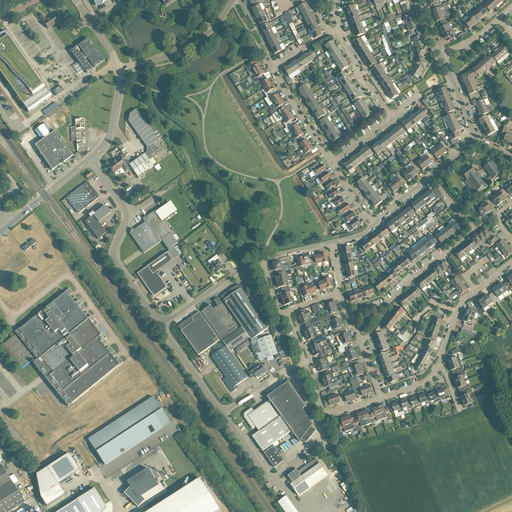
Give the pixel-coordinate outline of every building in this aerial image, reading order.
[(495,0),(491,0),(489,2),(495,8),(499,4),(495,0)] [(495,8),(489,2),(485,6),(490,12),(495,8)] [(252,13),(254,15),(266,9),(263,3),(261,3),(259,4),(258,3),(251,6),(253,9),(252,9),(254,12),(252,13)] [(299,7),(301,12),(310,8),(309,5),(308,6),(306,3),(299,7)] [(346,7),(349,14),(357,11),(355,5),(354,3),(348,5),(348,6),(346,7)] [(433,10),(435,16),(446,12),(445,10),(444,7),(443,4),(441,4),(434,7),(435,9),(433,10)] [(483,6),(478,10),(484,17),(488,13),(483,6)] [(310,8),(301,12),(303,15),(299,17),(300,19),(304,17),(304,18),(312,14),(310,11),(311,10),(310,8)] [(256,17),(258,20),(268,15),(268,14),(266,9),(254,15),(255,17),(256,17)] [(478,10),(473,14),(479,21),(484,17),(478,10)] [(349,14),(351,19),(359,17),(357,11),(349,14)] [(286,15),(283,16),(285,20),(288,19),(290,18),(291,17),(289,12),(285,13),(286,15)] [(446,12),(435,16),(437,22),(440,21),(441,24),(448,21),(447,18),(445,19),(444,16),(446,15),(446,12)] [(304,18),(307,23),(316,19),(314,16),(313,17),(312,14),(304,18)] [(473,14),(469,18),(474,25),(479,21),(473,14)] [(46,18),(42,20),(48,29),(58,22),(52,15),(46,19),(46,18)] [(268,15),(258,20),(259,23),(258,23),(259,26),(271,20),(268,15)] [(401,26),(401,28),(404,27),(415,24),(413,18),(411,18),(410,15),(401,18),(402,22),(404,25),(401,26)] [(351,19),(353,25),(361,22),(359,17),(351,19)] [(474,25),(469,18),(464,22),(470,29),(474,25)] [(307,23),(309,28),(317,25),(315,22),(317,21),(316,19),(307,23)] [(448,21),(441,24),(443,27),(440,28),(443,34),(453,29),(452,27),(450,28),(448,25),(449,24),(448,21)] [(272,22),(260,28),(261,30),(262,29),(264,32),(271,29),(274,27),(272,22)] [(353,25),(355,31),(363,28),(361,22),(353,25)] [(404,27),(401,28),(402,30),(407,29),(409,32),(407,33),(408,37),(415,34),(414,33),(416,32),(415,30),(417,29),(415,24),(404,27)] [(317,25),(309,28),(312,34),(321,29),(320,27),(318,28),(317,25)] [(363,28),(355,31),(357,37),(365,34),(363,28)] [(264,36),(265,39),(274,34),(271,29),(264,32),(265,35),(264,36)] [(312,34),(315,39),(322,36),(321,32),(322,32),(321,29),(312,34)] [(448,41),(457,37),(453,29),(443,34),(445,39),(447,38),(448,41)] [(29,113),(52,97),(6,32),(0,34),(0,71),(11,88),(11,89),(11,90),(12,91),(13,91),(14,91),(29,113)] [(274,34),(265,39),(266,41),(268,40),(269,43),(277,40),(274,34)] [(354,42),(357,47),(367,41),(364,36),(361,38),(354,42)] [(412,39),(414,45),(423,41),(421,36),(412,39)] [(88,38),(71,51),(87,73),(104,61),(88,38)] [(269,47),(271,49),(279,45),(277,40),(269,43),(271,46),(269,47)] [(325,46),(328,51),(335,46),(334,44),(335,43),(333,41),(325,46)] [(357,47),(360,52),(367,48),(370,46),(367,41),(357,47)] [(389,41),(384,44),(382,46),(385,49),(386,51),(392,47),(389,41)] [(414,45),(416,50),(425,47),(423,41),(414,45)] [(279,45),(271,49),(272,52),(273,51),(275,54),(282,50),(279,45)] [(328,51),(332,56),(340,51),(338,49),(337,49),(335,46),(328,51)] [(425,47),(416,50),(419,59),(423,59),(422,58),(421,56),(428,53),(427,49),(426,49),(425,47),(427,47),(427,46),(425,47)] [(496,47),(495,49),(502,58),(508,53),(507,52),(506,51),(505,50),(503,48),(502,46),(498,50),(496,47)] [(386,51),(382,53),(384,56),(388,54),(389,56),(394,54),(392,47),(386,51)] [(360,52),(364,57),(371,53),(367,48),(360,52)] [(495,52),(491,56),(497,62),(502,58),(495,49),(493,50),(495,52)] [(306,54),(304,55),(309,63),(314,60),(314,58),(317,56),(313,50),(309,52),(309,53),(307,55),(306,54)] [(332,56),(335,61),(342,57),(340,54),(341,53),(340,51),(332,56)] [(364,57),(367,63),(374,58),(371,53),(364,57)] [(303,57),(299,60),(304,67),(309,63),(304,55),(302,56),(303,57)] [(465,75),(461,76),(463,80),(464,80),(465,82),(464,82),(465,86),(466,86),(468,91),(468,92),(470,98),(477,95),(476,93),(477,92),(472,80),(473,79),(473,78),(476,77),(478,80),(483,75),(482,75),(487,71),(490,68),(492,66),(492,67),(495,64),(495,63),(497,62),(491,56),(474,71),(473,70),(471,68),(468,71),(464,72),(465,75)] [(335,61),(338,66),(346,61),(345,59),(344,59),(342,57),(335,61)] [(374,58),(367,63),(370,68),(377,63),(374,58)] [(419,59),(416,64),(424,69),(425,70),(425,69),(424,69),(425,67),(426,67),(428,63),(422,60),(423,59),(419,59)] [(296,60),(294,61),(299,70),(304,67),(299,60),(297,61),(296,60)] [(293,64),(290,66),(294,73),(299,70),(294,61),(292,63),(293,64)] [(346,61),(338,66),(341,71),(348,67),(346,64),(348,63),(346,61)] [(253,62),(245,67),(249,73),(251,76),(262,69),(259,64),(256,66),(253,62)] [(373,69),(376,74),(383,69),(380,64),(373,69)] [(416,64),(413,69),(421,74),(424,69),(416,64)] [(286,67),(284,68),(289,76),(294,73),(290,66),(287,68),(286,67)] [(250,76),(255,84),(257,82),(264,78),(262,75),(265,74),(262,69),(251,76),(250,76)] [(376,74),(379,79),(386,74),(383,69),(376,74)] [(421,74),(413,69),(410,74),(418,79),(421,74)] [(337,76),(340,81),(348,76),(347,74),(346,75),(344,72),(340,75),(337,76)] [(379,79),(382,84),(389,79),(386,74),(379,79)] [(340,81),(343,87),(350,82),(349,79),(350,78),(348,76),(340,81)] [(262,86),(264,89),(271,84),(268,79),(265,81),(264,78),(257,82),(260,87),(262,86)] [(382,84),(386,89),(393,85),(389,79),(382,84)] [(343,87),(347,92),(355,87),(353,84),(352,85),(350,82),(343,87)] [(386,89),(389,94),(396,90),(398,88),(394,83),(393,85),(386,89)] [(271,84),(264,89),(266,91),(264,93),(267,97),(273,93),(272,91),(274,89),(271,84)] [(300,93),(301,95),(309,90),(306,85),(299,89),(301,92),(300,93)] [(347,92),(350,97),(357,92),(355,89),(356,89),(355,87),(347,92)] [(438,91),(440,97),(448,94),(445,88),(438,91)] [(303,97),(305,99),(312,95),(309,90),(301,95),(302,97),(303,97)] [(396,90),(389,94),(392,99),(399,95),(396,90)] [(357,92),(350,97),(353,102),(361,97),(360,95),(359,95),(357,92)] [(272,101),(274,104),(281,99),(278,94),(275,96),(273,93),(267,97),(270,102),(272,101)] [(440,97),(442,103),(450,100),(448,94),(440,97)] [(306,103),(307,105),(316,100),(312,95),(305,99),(307,102),(306,103)] [(274,108),(277,112),(277,113),(283,109),(281,106),(284,104),(281,99),(274,104),(276,107),(274,108)] [(310,107),(312,110),(319,105),(316,100),(307,105),(309,107),(310,107)] [(354,104),(358,109),(366,104),(365,102),(363,103),(362,100),(354,104)] [(442,103),(444,108),(452,105),(450,100),(442,103)] [(476,105),(478,109),(486,106),(483,100),(476,103),(475,100),(472,101),(473,106),(476,105)] [(94,101),(69,102),(70,138),(96,137),(94,101)] [(313,113),(314,115),(322,110),(325,108),(321,104),(319,105),(312,110),(314,113),(313,113)] [(361,114),(368,110),(366,107),(367,106),(366,104),(358,109),(356,110),(359,115),(361,114)] [(452,105),(444,108),(447,114),(455,111),(452,105)] [(486,106),(478,109),(480,114),(477,115),(478,117),(489,113),(486,106)] [(420,111),(417,113),(422,120),(427,116),(424,112),(421,108),(419,110),(420,111)] [(280,121),(283,119),(291,114),(288,110),(285,111),(283,109),(277,113),(277,112),(272,115),(274,118),(277,116),(278,119),(279,118),(280,121)] [(144,154),(129,165),(138,177),(144,173),(153,166),(148,159),(151,157),(150,156),(158,150),(153,143),(158,140),(158,139),(162,136),(151,122),(147,125),(137,110),(130,115),(129,121),(148,147),(147,147),(146,152),(147,152),(145,154),(144,154)] [(322,110),(314,115),(315,117),(316,117),(318,120),(325,115),(322,110)] [(368,110),(361,114),(364,119),(372,114),(371,112),(370,113),(368,110)] [(413,114),(411,116),(417,123),(422,120),(417,113),(414,115),(413,114)] [(283,123),(286,128),(293,124),(291,121),(294,119),(291,114),(283,119),(285,122),(283,123)] [(445,117),(448,123),(456,119),(453,114),(449,116),(445,117)] [(410,118),(407,121),(412,127),(417,123),(411,116),(409,117),(410,118)] [(479,120),(482,125),(489,121),(486,116),(479,120)] [(321,126),(322,128),(330,123),(327,117),(320,122),(322,125),(321,126)] [(448,123),(450,128),(458,125),(456,119),(448,123)] [(412,127),(407,121),(405,123),(404,122),(402,123),(408,131),(412,127)] [(482,125),(485,131),(492,127),(489,121),(482,125)] [(29,137),(52,170),(73,156),(50,122),(29,137)] [(324,129),(326,132),(333,128),(330,123),(322,128),(323,130),(324,129)] [(293,124),(286,128),(289,133),(291,131),(293,134),(300,129),(297,125),(294,127),(293,124)] [(450,128),(453,135),(458,133),(458,132),(460,131),(458,125),(450,128)] [(397,127),(395,128),(401,136),(406,132),(401,126),(398,128),(397,127)] [(492,127),(485,131),(488,136),(495,132),(492,127)] [(504,140),(510,143),(511,136),(511,134),(507,133),(509,129),(505,127),(501,135),(505,136),(504,140)] [(327,136),(328,138),(336,133),(333,128),(326,132),(328,135),(327,136)] [(394,131),(391,133),(396,140),(401,136),(395,128),(393,130),(394,131)] [(295,137),(293,138),(290,140),(293,145),(296,143),(302,139),(300,136),(303,134),(300,129),(293,134),(295,137)] [(336,133),(328,138),(330,140),(331,139),(333,142),(340,138),(336,133)] [(387,134),(385,136),(391,144),(396,140),(391,133),(388,135),(387,134)] [(458,133),(453,135),(449,136),(452,144),(459,142),(458,139),(460,138),(458,133)] [(384,138),(381,141),(387,147),(391,144),(385,136),(384,137),(384,138)] [(77,138),(77,146),(86,145),(86,137),(77,138)] [(301,147),(303,149),(310,145),(307,140),(304,142),(302,139),(296,143),(299,148),(301,147)] [(378,142),(376,143),(382,151),(387,147),(381,141),(379,143),(378,142)] [(441,144),(436,148),(442,155),(447,152),(444,148),(447,146),(442,141),(440,143),(441,144)] [(382,151),(376,143),(374,145),(375,146),(372,148),(377,155),(382,151)] [(310,145),(303,149),(305,152),(303,153),(303,154),(301,155),(304,159),(312,154),(310,151),(313,150),(310,145)] [(364,148),(362,150),(368,157),(373,153),(368,147),(365,149),(364,148)] [(431,150),(428,152),(432,158),(435,156),(437,159),(442,155),(436,148),(432,152),(431,150)] [(361,152),(358,154),(363,161),(368,157),(362,150),(360,151),(361,152)] [(427,156),(422,159),(428,166),(432,163),(430,159),(432,158),(428,152),(425,154),(427,156)] [(355,155),(353,157),(359,165),(363,161),(358,154),(356,157),(355,155)] [(108,166),(113,174),(122,167),(125,172),(129,169),(120,157),(108,166)] [(352,160),(349,162),(354,168),(359,165),(353,157),(351,159),(352,160)] [(416,161),(414,163),(418,169),(420,167),(423,170),(428,166),(422,159),(417,163),(416,161)] [(412,167),(408,170),(413,178),(418,174),(415,171),(418,169),(414,163),(412,161),(409,163),(412,167)] [(354,168),(349,162),(346,164),(345,163),(343,164),(349,172),(354,168)] [(465,182),(474,194),(501,173),(491,162),(484,167),(490,175),(482,181),(470,165),(461,172),(467,180),(465,182)] [(312,172),(315,176),(318,174),(322,172),(326,170),(323,164),(319,167),(317,164),(310,169),(312,172)] [(400,174),(399,175),(403,180),(406,178),(408,181),(413,178),(408,170),(403,174),(401,171),(399,173),(400,174)] [(321,184),(327,180),(331,177),(328,172),(324,175),(322,172),(318,174),(315,176),(317,179),(318,179),(321,184)] [(398,178),(393,182),(399,189),(404,185),(401,182),(403,180),(399,175),(397,177),(398,178)] [(358,187),(360,188),(368,183),(364,178),(357,183),(360,186),(358,187)] [(328,190),(331,188),(336,185),(333,180),(329,183),(327,180),(321,184),(324,188),(326,187),(328,190)] [(66,198),(78,214),(94,201),(99,197),(87,182),(66,198)] [(399,189),(393,182),(389,185),(387,184),(385,186),(389,191),(391,189),(394,193),(399,189)] [(363,190),(365,192),(371,187),(368,183),(360,188),(362,191),(363,190)] [(505,187),(502,190),(507,195),(509,193),(511,195),(511,194),(511,187),(510,185),(506,188),(505,187)] [(366,196),(367,198),(375,192),(371,187),(365,192),(367,195),(366,196)] [(325,196),(329,201),(330,200),(332,199),(335,197),(339,194),(336,189),(332,191),(331,188),(328,190),(325,192),(326,195),(325,196)] [(430,189),(425,193),(433,204),(434,203),(433,203),(440,197),(434,189),(431,191),(430,189)] [(496,196),(501,203),(506,199),(504,197),(507,195),(502,190),(499,193),(497,192),(495,194),(496,196)] [(370,199),(372,202),(379,197),(375,192),(367,198),(369,200),(370,199)] [(424,196),(421,198),(428,207),(433,204),(425,193),(423,195),(424,196)] [(491,199),(489,200),(493,206),(496,204),(497,206),(501,203),(496,196),(495,194),(490,197),(491,199)] [(337,207),(339,205),(342,203),(342,204),(344,202),(341,197),(337,199),(335,197),(332,199),(330,200),(331,203),(334,202),(337,207)] [(379,197),(372,202),(374,205),(373,206),(375,208),(382,202),(379,197)] [(417,199),(415,200),(421,208),(426,204),(421,198),(418,200),(417,199)] [(421,208),(415,200),(413,202),(414,203),(411,205),(416,212),(421,208)] [(486,204),(482,207),(488,213),(492,210),(491,208),(493,206),(489,200),(486,203),(486,204)] [(341,215),(343,214),(347,211),(351,209),(348,204),(344,206),(342,203),(339,205),(337,207),(336,207),(337,210),(341,215)] [(105,206),(93,215),(99,223),(100,223),(100,221),(111,213),(105,206)] [(408,209),(405,211),(413,221),(416,219),(416,218),(417,218),(417,215),(409,206),(407,208),(408,209)] [(488,213),(482,207),(480,208),(479,206),(473,211),(478,218),(482,215),(483,217),(488,213)] [(145,217),(168,250),(178,243),(155,211),(145,217)] [(345,216),(348,221),(349,221),(350,220),(351,220),(351,219),(352,219),(356,217),(353,211),(349,214),(347,211),(343,214),(341,215),(342,216),(343,218),(345,216)] [(402,212),(400,213),(408,224),(413,221),(405,211),(403,213),(402,212)] [(399,216),(396,218),(403,228),(408,224),(400,213),(398,215),(399,216)] [(99,223),(93,215),(84,221),(98,239),(107,232),(99,223)] [(392,219),(390,221),(396,229),(399,226),(401,229),(403,228),(396,218),(393,220),(392,219)] [(457,231),(460,229),(458,225),(460,223),(457,218),(454,220),(455,222),(450,226),(456,233),(458,232),(457,231)] [(348,221),(346,223),(347,224),(346,225),(350,232),(354,230),(353,229),(361,224),(358,219),(354,222),(352,219),(351,219),(351,220),(350,220),(349,221),(348,221)] [(129,233),(144,253),(160,242),(147,223),(146,221),(134,230),(131,228),(130,232),(131,232),(129,233)] [(396,229),(390,221),(388,222),(389,224),(386,226),(391,232),(396,229)] [(438,230),(441,233),(447,241),(449,239),(448,238),(451,236),(445,229),(443,226),(438,230)] [(450,226),(445,229),(451,236),(453,234),(454,235),(456,233),(450,226)] [(385,227),(380,231),(385,237),(390,233),(385,227)] [(476,236),(472,239),(478,246),(482,243),(486,239),(491,246),(498,240),(494,236),(491,239),(489,237),(491,236),(485,229),(481,232),(476,236)] [(436,233),(434,235),(441,243),(444,241),(445,242),(447,241),(441,233),(438,230),(436,233)] [(380,231),(375,235),(380,241),(385,237),(380,231)] [(375,235),(371,238),(375,244),(380,241),(375,235)] [(432,236),(428,240),(433,246),(435,244),(436,245),(439,244),(432,236)] [(371,238),(366,242),(370,248),(375,244),(371,238)] [(472,239),(468,243),(473,249),(478,246),(472,239)] [(428,240),(423,243),(429,251),(431,249),(430,248),(433,246),(428,240)] [(496,245),(499,249),(506,244),(502,240),(496,245)] [(370,248),(366,242),(361,246),(366,252),(370,248)] [(22,248),(25,251),(31,247),(28,243),(22,248)] [(423,243),(418,247),(423,253),(426,251),(427,253),(429,251),(423,243)] [(468,243),(463,246),(469,253),(473,249),(468,243)] [(210,249),(213,253),(220,248),(218,244),(210,249)] [(499,249),(503,254),(509,249),(506,244),(499,249)] [(463,246),(459,249),(464,256),(469,253),(463,246)] [(418,247),(413,251),(419,258),(422,257),(421,256),(423,253),(418,247)] [(419,258),(413,251),(412,248),(407,252),(414,261),(416,259),(417,260),(419,258)] [(459,249),(455,253),(460,259),(464,256),(459,249)] [(511,251),(509,249),(503,254),(506,258),(511,253),(511,251)] [(166,253),(137,273),(153,296),(167,287),(157,274),(159,273),(158,271),(172,261),(166,253)] [(306,255),(303,256),(303,258),(305,266),(306,267),(310,266),(311,267),(314,266),(313,259),(312,258),(310,258),(309,256),(306,257),(306,255)] [(315,258),(313,259),(314,266),(318,265),(318,264),(322,263),(323,263),(321,255),(315,257),(315,258)] [(301,258),(298,259),(298,261),(296,262),(297,269),(301,269),(301,270),(306,269),(306,267),(305,266),(303,258),(303,256),(300,256),(301,258)] [(406,257),(401,261),(406,267),(411,263),(406,257)] [(214,262),(215,263),(211,266),(212,268),(211,268),(214,272),(215,271),(216,273),(224,268),(222,265),(224,264),(220,258),(214,262)] [(401,261),(397,265),(401,271),(406,267),(401,261)] [(277,270),(278,273),(286,272),(291,270),(290,265),(281,265),(281,262),(273,263),(273,264),(272,265),(273,270),(274,270),(275,271),(277,270)] [(443,262),(434,269),(439,276),(448,269),(443,262)] [(392,269),(393,271),(396,274),(401,271),(397,265),(392,269)] [(434,269),(430,272),(435,279),(439,276),(434,269)] [(292,274),(291,270),(286,272),(278,273),(279,277),(276,277),(276,279),(275,279),(276,283),(277,283),(286,281),(288,281),(288,280),(289,279),(288,275),(292,274)] [(393,271),(389,274),(393,280),(398,276),(396,274),(393,271)] [(327,288),(327,289),(332,287),(328,275),(329,275),(328,272),(325,273),(321,273),(324,281),(327,288)] [(430,272),(425,276),(430,282),(435,279),(430,272)] [(389,274),(384,278),(388,284),(393,280),(389,274)] [(425,276),(421,279),(426,286),(430,282),(425,276)] [(454,279),(450,282),(454,286),(460,281),(457,276),(457,277),(454,279)] [(384,278),(379,282),(384,288),(388,284),(384,278)] [(421,279),(416,282),(422,289),(426,286),(421,279)] [(281,287),(282,291),(290,289),(289,286),(288,281),(286,281),(277,283),(278,288),(281,287)] [(319,281),(315,283),(318,290),(320,289),(321,290),(327,288),(324,281),(320,283),(319,281)] [(454,286),(457,291),(464,285),(460,281),(454,286)] [(384,288),(379,282),(374,286),(379,291),(384,288)] [(498,284),(496,285),(503,295),(508,291),(508,292),(511,290),(511,289),(505,282),(506,283),(503,285),(502,283),(499,285),(498,284)] [(310,283),(307,284),(310,294),(313,293),(314,294),(315,293),(316,292),(316,291),(318,290),(315,283),(312,284),(310,283)] [(308,295),(311,294),(307,284),(299,287),(300,290),(299,290),(301,295),(304,294),(305,297),(305,296),(306,298),(308,297),(308,295)] [(221,297),(243,328),(252,340),(269,328),(247,298),(251,295),(245,286),(242,288),(240,287),(238,285),(221,297)] [(464,285),(457,291),(455,293),(457,295),(459,298),(461,296),(461,295),(467,290),(464,285)] [(493,291),(491,293),(497,302),(500,300),(498,298),(503,295),(496,285),(494,287),(495,288),(492,290),(493,291)] [(372,287),(366,289),(369,296),(374,294),(373,291),(372,287)] [(416,287),(412,290),(417,297),(421,294),(416,287)] [(115,355),(115,354),(110,347),(109,347),(106,349),(103,346),(106,344),(106,342),(104,339),(100,334),(94,327),(97,325),(97,323),(94,320),(91,317),(91,316),(89,313),(87,313),(84,315),(81,311),(84,309),(84,307),(82,304),(81,305),(78,301),(79,301),(76,297),(74,297),(72,299),(69,296),(72,294),(72,292),(69,288),(15,332),(37,360),(33,363),(68,407),(72,403),(118,366),(119,365),(122,362),(120,359),(118,359),(115,361),(112,357),(115,355)] [(281,295),(283,300),(291,297),(289,292),(291,292),(290,289),(282,291),(284,294),(281,295)] [(366,289),(360,291),(363,298),(369,296),(366,289)] [(412,290),(407,294),(412,301),(417,297),(412,290)] [(360,291),(355,293),(357,300),(363,298),(360,291)] [(357,300),(355,293),(349,295),(351,302),(357,300)] [(484,295),(482,297),(488,306),(493,303),(494,304),(496,302),(497,302),(491,293),(491,294),(489,296),(488,295),(485,297),(484,295)] [(407,294),(403,297),(408,304),(412,301),(407,294)] [(291,297),(283,300),(285,306),(287,305),(288,308),(296,305),(293,297),(291,297)] [(408,304),(403,297),(398,301),(404,308),(408,304)] [(476,305),(483,315),(485,312),(484,309),(488,306),(482,297),(480,298),(481,299),(478,301),(479,303),(476,305)] [(211,305),(201,312),(221,340),(238,328),(222,305),(223,304),(221,302),(218,298),(214,301),(218,306),(214,309),(214,310),(211,305)] [(337,306),(328,310),(326,310),(328,315),(330,315),(331,314),(337,312),(337,310),(338,309),(337,306)] [(398,307),(395,312),(401,316),(404,311),(398,307)] [(464,313),(463,315),(474,319),(476,313),(477,314),(478,310),(469,307),(468,310),(467,310),(465,313),(464,313)] [(298,317),(299,320),(311,316),(309,311),(306,312),(305,310),(302,311),(302,310),(298,312),(299,315),(298,315),(299,317),(298,317)] [(192,318),(190,319),(189,318),(178,326),(199,355),(220,340),(200,312),(192,318)] [(395,312),(391,316),(397,321),(401,316),(395,312)] [(474,319),(463,315),(462,317),(464,318),(463,321),(464,322),(463,325),(472,328),(473,324),(472,324),(474,319)] [(312,319),(311,316),(299,320),(300,323),(301,323),(302,325),(305,324),(306,327),(310,325),(309,320),(312,319)] [(391,316),(387,321),(393,326),(397,321),(391,316)] [(334,326),(342,323),(341,319),(340,320),(339,318),(333,320),(332,317),(328,319),(326,319),(327,322),(332,321),(334,326)] [(435,317),(433,322),(441,325),(443,320),(435,317)] [(384,327),(387,328),(389,330),(393,326),(387,321),(383,326),(384,327)] [(433,322),(431,328),(439,330),(441,325),(433,322)] [(270,328),(274,338),(282,335),(278,323),(270,328)] [(331,336),(334,334),(336,334),(338,333),(337,330),(343,328),(342,326),(343,326),(342,323),(334,326),(331,327),(333,332),(330,333),(331,336)] [(315,328),(312,329),(310,325),(306,327),(307,329),(304,331),(304,333),(305,336),(316,332),(315,328)] [(223,341),(230,351),(249,338),(242,327),(223,341)] [(431,328),(429,333),(438,336),(439,330),(431,328)] [(476,332),(462,328),(461,333),(475,337),(476,332)] [(316,332),(305,336),(306,339),(307,339),(307,341),(314,338),(315,341),(316,341),(323,338),(322,335),(318,336),(316,332)] [(336,334),(334,334),(335,337),(336,337),(338,342),(339,342),(342,340),(350,337),(349,334),(348,333),(341,335),(340,332),(338,333),(336,334)] [(375,335),(377,341),(385,338),(383,332),(375,335)] [(438,336),(429,333),(428,338),(436,341),(438,336)] [(14,335),(3,344),(22,368),(33,358),(14,335)] [(257,341),(256,338),(251,342),(253,347),(259,345),(261,353),(257,354),(260,361),(275,355),(276,359),(279,358),(279,357),(281,357),(282,359),(289,358),(289,355),(289,354),(285,344),(276,348),(271,335),(257,341)] [(311,348),(310,348),(312,351),(320,348),(322,348),(320,343),(327,340),(326,337),(323,338),(316,341),(317,344),(310,346),(311,348)] [(340,350),(346,348),(345,345),(351,343),(351,341),(352,340),(350,337),(342,340),(339,342),(341,346),(338,347),(339,350),(340,350)] [(377,341),(379,346),(387,343),(385,338),(377,341)] [(424,344),(426,345),(431,348),(434,343),(427,339),(424,344)] [(387,343),(379,346),(381,352),(389,349),(387,343)] [(426,345),(423,351),(430,355),(433,349),(431,348),(426,345)] [(227,378),(223,380),(232,393),(237,389),(238,387),(237,385),(247,378),(244,374),(225,347),(212,356),(227,378)] [(320,348),(312,351),(313,354),(314,356),(320,354),(321,357),(328,355),(328,354),(326,350),(321,352),(320,348)] [(340,350),(339,350),(340,353),(346,351),(348,356),(356,353),(355,350),(354,350),(354,348),(347,350),(346,348),(340,350)] [(451,352),(453,355),(451,356),(452,359),(448,361),(448,363),(449,366),(458,363),(461,361),(458,354),(460,353),(458,349),(451,352)] [(423,351),(420,356),(427,360),(430,355),(423,351)] [(379,355),(381,361),(389,358),(387,352),(379,355)] [(356,353),(348,356),(350,361),(343,363),(344,366),(347,365),(352,363),(351,361),(357,358),(357,356),(356,353)] [(317,364),(316,364),(317,367),(326,364),(329,363),(327,358),(329,357),(328,355),(321,357),(322,360),(316,362),(317,364)] [(420,356),(417,361),(424,365),(427,360),(420,356)] [(381,361),(383,366),(391,364),(389,358),(381,361)] [(424,365),(417,361),(414,366),(418,369),(416,371),(420,373),(424,365)] [(458,363),(449,366),(450,369),(451,371),(456,369),(457,372),(464,370),(461,361),(458,363)] [(248,373),(252,378),(255,376),(256,378),(259,376),(260,377),(266,372),(261,364),(248,373)] [(327,369),(326,370),(327,373),(333,370),(340,368),(338,364),(331,367),(327,369)] [(383,366),(385,372),(393,369),(391,364),(383,366)] [(354,372),(351,373),(353,377),(350,379),(351,382),(354,381),(358,379),(357,377),(363,374),(362,372),(363,372),(362,369),(354,372)] [(387,378),(389,377),(395,375),(393,369),(385,372),(387,378)] [(322,380),(323,383),(331,380),(335,379),(333,374),(335,373),(333,370),(327,373),(328,375),(322,378),(323,380),(322,380)] [(455,381),(456,384),(464,380),(463,377),(464,375),(466,375),(464,371),(458,374),(459,377),(454,378),(455,381)] [(395,375),(389,377),(391,383),(399,380),(397,374),(395,375)] [(325,386),(326,388),(331,386),(332,389),(337,387),(339,386),(338,383),(337,384),(335,379),(331,380),(323,383),(324,386),(325,386)] [(464,380),(456,384),(457,387),(458,389),(463,387),(464,390),(470,387),(469,384),(468,385),(465,384),(464,380)] [(271,394),(267,397),(299,442),(301,439),(306,443),(316,430),(313,427),(312,426),(313,424),(303,409),(307,406),(289,381),(271,394)] [(368,395),(365,387),(360,388),(362,396),(364,395),(365,396),(368,395)] [(352,401),(349,392),(344,394),(342,389),(339,390),(342,397),(344,396),(347,402),(349,401),(349,402),(352,401)] [(436,390),(437,393),(439,398),(440,398),(443,397),(444,400),(450,398),(446,389),(444,390),(443,389),(441,390),(440,389),(436,390)] [(461,399),(462,402),(471,398),(470,395),(471,393),(472,392),(471,389),(469,390),(464,392),(465,395),(461,396),(461,399)] [(428,393),(428,394),(431,402),(434,400),(435,403),(441,401),(440,398),(439,398),(437,393),(435,393),(434,393),(432,394),(431,392),(428,393)] [(418,395),(419,398),(421,404),(421,403),(423,406),(431,403),(431,402),(428,394),(425,395),(425,394),(423,395),(422,394),(418,395)] [(335,404),(332,396),(327,398),(330,405),(332,405),(335,404)] [(152,397),(106,427),(87,440),(104,465),(122,452),(169,422),(152,397)] [(409,398),(410,399),(412,407),(413,407),(416,405),(417,408),(423,406),(421,403),(421,404),(419,398),(416,398),(414,399),(413,397),(409,398)] [(471,398),(462,402),(463,404),(464,406),(469,405),(470,408),(478,405),(477,402),(474,403),(472,401),(471,398)] [(400,400),(401,403),(403,409),(403,408),(406,407),(407,410),(413,408),(413,407),(412,407),(410,399),(407,400),(407,399),(404,400),(404,399),(400,400)] [(253,436),(253,437),(280,418),(268,402),(254,411),(252,408),(245,413),(244,417),(253,429),(256,427),(259,432),(253,436)] [(403,409),(401,403),(398,404),(398,403),(395,404),(395,402),(391,403),(395,415),(404,411),(403,408),(403,409)] [(383,405),(378,407),(383,420),(388,418),(389,421),(392,420),(388,407),(384,409),(383,405)] [(374,411),(371,412),(371,413),(374,420),(377,419),(377,422),(383,420),(378,407),(373,409),(374,411)] [(367,411),(362,413),(367,425),(372,424),(373,427),(376,426),(374,420),(371,413),(368,415),(367,411)] [(357,416),(354,417),(358,426),(361,425),(362,427),(367,425),(362,413),(357,415),(357,416)] [(341,421),(338,423),(341,431),(344,430),(345,432),(350,430),(345,416),(343,417),(342,418),(342,419),(341,420),(341,421)] [(347,416),(345,416),(350,430),(355,429),(356,431),(359,430),(358,426),(354,417),(352,418),(351,416),(349,416),(347,416)] [(280,418),(253,437),(263,451),(290,432),(280,418)] [(264,453),(269,460),(279,453),(274,446),(264,453)] [(47,467),(41,471),(36,474),(40,496),(47,507),(65,495),(58,484),(79,470),(68,453),(47,467)] [(279,453),(269,460),(275,468),(284,461),(279,453)] [(290,485),(299,496),(328,475),(325,471),(320,464),(316,459),(298,472),(296,470),(288,476),(293,483),(290,485)] [(0,511),(8,511),(25,502),(2,466),(0,467),(0,511)] [(158,485),(147,468),(126,481),(130,487),(129,488),(125,490),(125,491),(124,493),(138,507),(144,500),(140,496),(158,485)] [(145,511),(216,511),(219,510),(198,478),(145,511)] [(346,481),(341,485),(346,492),(351,488),(346,481)] [(284,511),(297,511),(286,495),(277,501),(284,511)] [(85,511),(78,499),(57,511),(85,511)] [(339,511),(341,511),(351,507),(348,502),(337,508),(339,511)]
